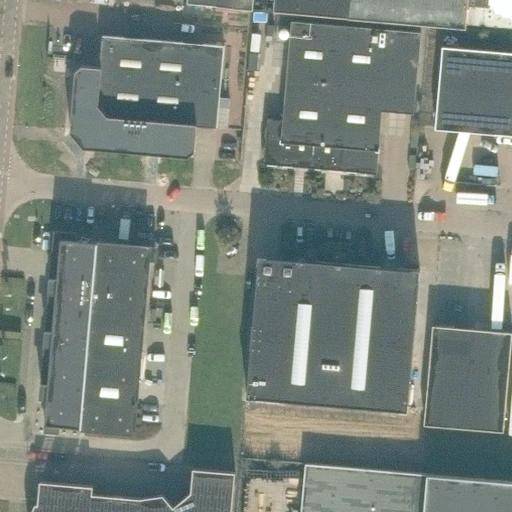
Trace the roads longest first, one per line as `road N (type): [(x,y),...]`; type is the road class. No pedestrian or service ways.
road 1 (unclassified): [(511,225),(0,185)]
road 2 (unclassified): [(0,143),(12,0)]
